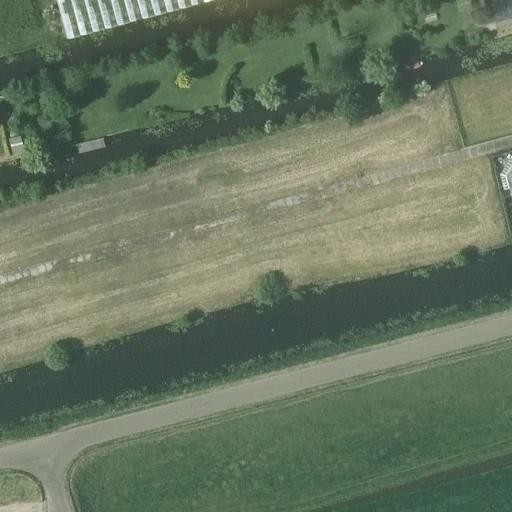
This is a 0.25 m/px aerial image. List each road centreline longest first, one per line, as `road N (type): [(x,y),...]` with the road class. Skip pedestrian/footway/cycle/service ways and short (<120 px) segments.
road 1 (track): [(0,281),(511,141)]
road 2 (residential): [(41,447),(511,326)]
